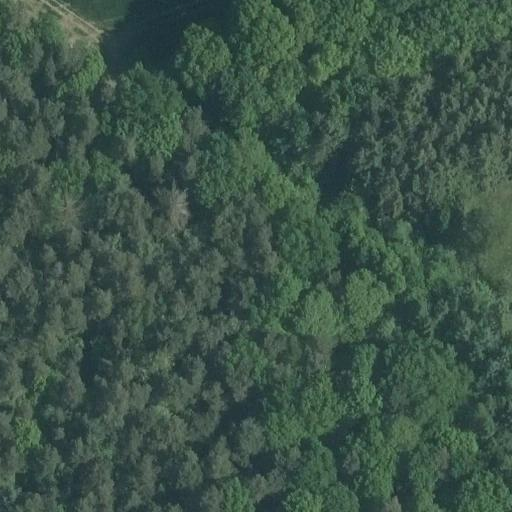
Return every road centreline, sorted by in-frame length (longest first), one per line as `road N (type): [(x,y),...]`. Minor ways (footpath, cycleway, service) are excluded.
road 1 (track): [(508,511),(343,264),(124,100)]
road 2 (residential): [(124,100),(388,0)]
road 3 (track): [(0,167),(124,100)]
